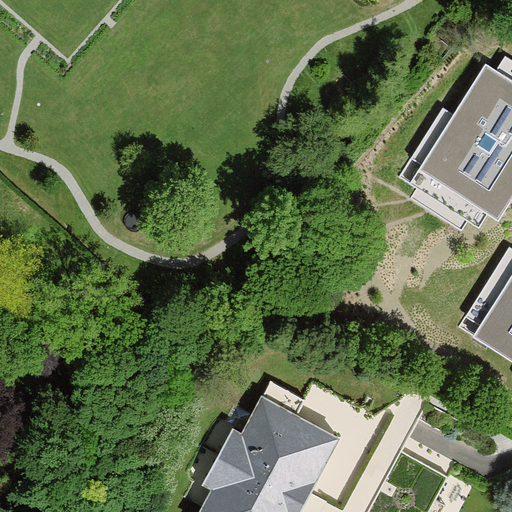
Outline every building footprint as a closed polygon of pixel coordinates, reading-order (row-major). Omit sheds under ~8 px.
[(511,199),(511,81),(486,66),(421,172),(500,220),(511,199)] [(511,278),(475,334),(511,359),(511,278)] [(269,391),(298,404),(303,393),(274,380),(269,391)] [(215,492),(204,511),(305,511),(344,439),(264,398),(244,436),(232,430),(203,486),(215,492)] [(403,455),(373,511),(424,511),(443,476),(403,455)]
